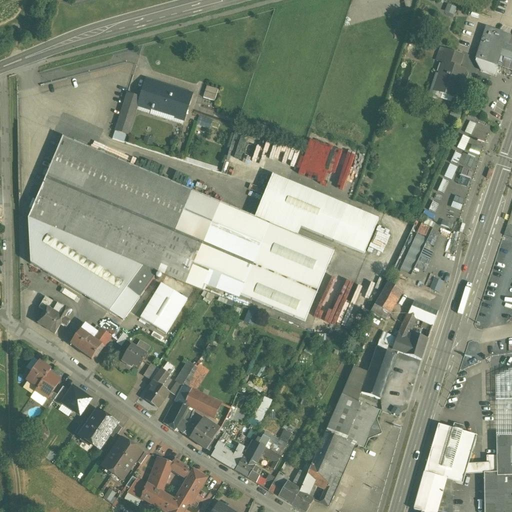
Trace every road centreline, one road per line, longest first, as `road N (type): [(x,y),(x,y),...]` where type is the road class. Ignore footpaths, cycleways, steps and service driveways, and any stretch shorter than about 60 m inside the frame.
road 1 (primary): [(396,511),(511,141)]
road 2 (tertiary): [(288,511),(8,323)]
road 3 (residential): [(8,323),(7,65)]
road 4 (secondary): [(7,65),(226,0)]
road 5 (track): [(8,323),(17,511)]
